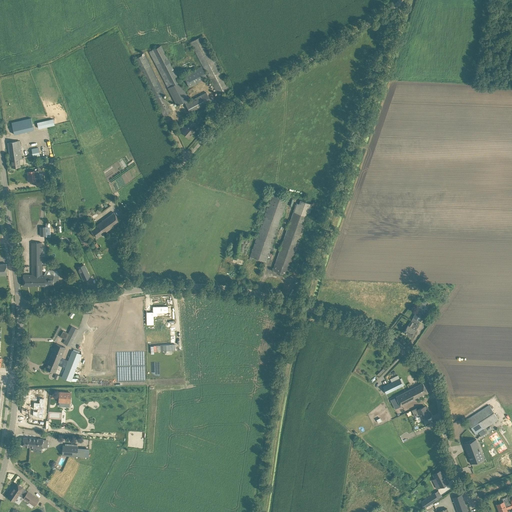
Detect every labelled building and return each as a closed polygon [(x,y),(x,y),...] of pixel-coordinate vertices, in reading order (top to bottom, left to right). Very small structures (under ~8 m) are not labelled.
[(229,88),(226,83),(201,36),(190,42),(217,94),(229,88)] [(189,101),(188,99),(160,46),(149,52),(177,106),(185,102),(189,110),(192,114),(212,103),(206,91),(189,101)] [(162,95),(164,94),(165,93),(145,53),(140,56),(135,58),(135,59),(163,115),(171,111),(162,95)] [(189,87),(207,77),(201,66),(183,75),(189,87)] [(14,134),(19,133),(33,130),(31,118),(12,122),(14,134)] [(39,129),(55,125),(53,119),(37,122),(39,129)] [(189,137),(195,131),(191,128),(196,122),(192,119),(184,128),(186,129),(183,132),(189,137)] [(12,167),(17,166),(20,166),(19,158),(22,158),(20,141),(8,142),(12,167)] [(38,147),(31,148),(33,157),(40,156),(38,147)] [(37,186),(41,185),(44,185),(44,182),(41,182),(40,174),(44,173),(43,166),(38,166),(39,170),(28,172),(29,181),(36,180),(37,182),(36,182),(37,186)] [(274,247),(272,246),(288,199),(272,193),(250,256),(266,262),(267,258),(271,259),(273,253),(270,252),(271,249),(273,250),(274,247)] [(287,275),(308,216),(312,207),(314,208),(315,205),(300,199),(299,203),(297,203),(294,211),(273,270),(287,275)] [(120,221),(118,217),(114,212),(91,230),(97,238),(120,221)] [(42,275),(42,242),(32,242),(32,275),(23,275),(23,286),(44,285),(44,275),(42,275)] [(239,266),(241,267),(244,259),(240,258),(241,256),(234,254),(234,256),(231,255),(232,252),(231,252),(231,250),(228,249),(223,261),(227,262),(227,261),(229,262),(228,263),(239,267),(239,266)] [(85,265),(79,268),(85,280),(92,277),(85,265)] [(58,285),(58,280),(58,277),(54,277),(54,275),(44,275),(44,285),(58,285)] [(413,317),(419,320),(420,321),(428,307),(425,306),(428,301),(424,299),(421,303),(413,317)] [(146,307),(146,320),(153,320),(153,312),(164,312),(164,310),(164,309),(168,309),(168,303),(173,303),(173,302),(153,302),(153,308),(147,308),(147,307),(146,307)] [(419,325),(417,324),(411,320),(408,325),(407,325),(403,331),(411,336),(415,330),(416,330),(419,325)] [(63,343),(70,346),(79,329),(72,326),(68,333),(63,330),(60,336),(65,339),(63,343)] [(111,330),(84,333),(84,341),(85,343),(80,344),(81,355),(72,351),(68,360),(65,368),(62,377),(71,381),(77,381),(78,378),(73,377),(80,359),(87,359),(88,371),(107,370),(123,368),(122,357),(121,355),(88,358),(87,353),(125,350),(124,340),(112,341),(111,330)] [(65,347),(61,345),(56,343),(52,354),(53,354),(52,355),(61,358),(61,357),(65,347)] [(65,368),(68,360),(61,357),(61,358),(52,355),(53,354),(52,354),(46,368),(55,372),(58,365),(65,368)] [(386,393),(398,388),(403,385),(399,378),(383,386),(386,393)] [(418,385),(396,397),(397,400),(400,405),(401,406),(423,394),(428,392),(422,382),(418,385)] [(60,391),(59,401),(70,402),(71,392),(60,391)] [(38,413),(39,393),(35,393),(35,397),(29,397),(28,411),(34,411),(34,413),(34,412),(38,413)] [(476,434),(480,431),(498,419),(489,405),(466,420),(476,434)] [(416,408),(412,410),(413,412),(415,416),(419,414),(422,420),(425,419),(429,416),(426,411),(427,410),(425,406),(420,408),(417,410),(416,408)] [(399,432),(409,426),(407,422),(397,428),(399,432)] [(48,439),(43,439),(23,437),(23,446),(43,448),(48,448),(48,439)] [(478,438),(465,442),(473,463),(485,458),(478,438)] [(78,446),(63,445),(62,455),(77,456),(78,446)] [(439,487),(448,482),(444,474),(442,475),(440,471),(433,474),(439,487)] [(39,499),(28,491),(27,493),(25,492),(26,491),(23,488),(16,483),(13,487),(14,487),(12,490),(13,490),(11,493),(11,492),(8,496),(15,501),(19,495),(35,505),(39,499)] [(422,501),(426,507),(437,499),(434,493),(422,501)] [(468,511),(462,494),(453,497),(457,511),(468,511)] [(511,498),(511,499),(504,502),(503,501),(497,504),(499,511),(507,511),(505,507),(511,504),(511,498)]
